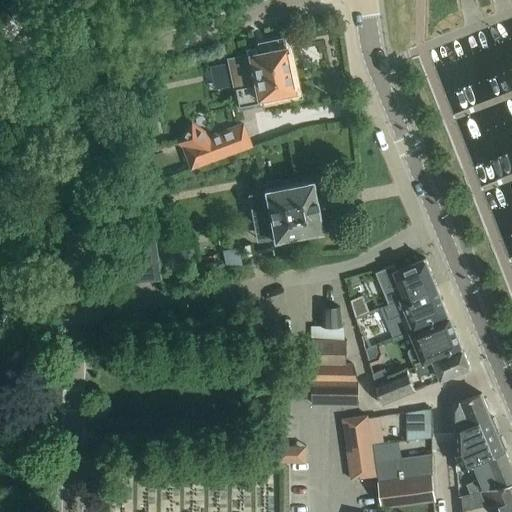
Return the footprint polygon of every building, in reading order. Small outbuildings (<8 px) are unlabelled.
[(242,86),(245,100),(292,90),(281,36),(255,41),(257,52),(227,58),(233,88),(242,86)] [(211,134),(191,121),(186,129),(177,142),(182,145),(190,168),(231,152),(223,130),(211,134)] [(273,239),(319,229),(309,181),(263,190),(273,239)] [(152,230),(124,234),(132,284),(160,280),(152,230)] [(221,250),(225,267),(241,263),(237,247),(221,250)] [(395,272),(393,267),(381,270),(390,292),(401,287),(406,300),(421,294),(437,287),(426,260),(395,272)] [(403,334),(410,331),(448,315),(437,287),(421,294),(406,300),(402,301),(402,300),(381,307),(375,310),(377,314),(386,311),(389,318),(393,317),(400,335),(403,334)] [(353,307),(356,317),(375,310),(381,307),(377,297),(353,307)] [(323,327),(339,327),(339,306),(323,306),(323,327)] [(414,367),(417,365),(461,347),(448,315),(410,331),(415,344),(410,346),(407,351),(414,367)] [(312,340),(312,363),(346,363),(346,340),(312,340)] [(461,347),(417,365),(421,375),(437,369),(441,380),(470,368),(461,347)] [(312,380),(356,379),(351,363),(346,363),(312,363),(312,380)] [(388,377),(376,382),(383,403),(416,390),(407,370),(388,377)] [(312,403),(358,403),(357,380),(356,379),(312,380),(312,403)] [(484,418),(491,415),(482,392),(462,401),(459,403),(457,406),(457,409),(457,429),(484,418)] [(431,408),(406,412),(407,438),(432,434),(431,408)] [(342,418),(344,431),(369,427),(367,414),(342,418)] [(491,415),(484,418),(457,429),(457,454),(461,464),(457,466),(457,470),(473,464),(506,450),(491,415)] [(369,427),(344,431),(346,443),(371,439),(369,427)] [(381,428),(369,430),(371,439),(371,444),(383,442),(381,428)] [(346,443),(347,454),(372,451),(371,444),(371,439),(346,443)] [(511,463),(506,450),(473,464),(480,479),(467,483),(470,491),(484,488),(511,480),(511,463)] [(347,454),(349,466),(374,463),(372,451),(347,454)] [(378,481),(379,481),(432,473),(432,454),(400,458),(377,461),(376,462),(378,481)] [(351,479),(376,475),(374,463),(349,466),(351,479)] [(432,473),(379,481),(378,481),(382,507),(434,500),(431,474),(432,474),(432,473)] [(511,511),(511,480),(484,488),(470,491),(459,494),(461,511),(487,505),(496,502),(500,511),(511,511)]
